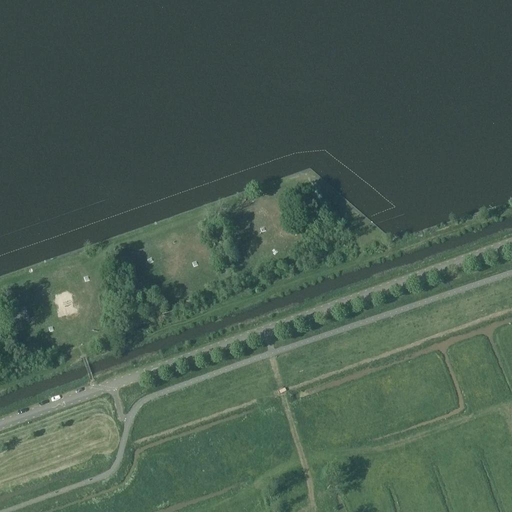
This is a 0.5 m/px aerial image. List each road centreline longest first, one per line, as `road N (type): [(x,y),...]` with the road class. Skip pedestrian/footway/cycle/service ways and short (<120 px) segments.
road 1 (tertiary): [(511,243),(0,425)]
road 2 (track): [(303,457),(366,456),(511,403)]
road 3 (track): [(303,457),(264,331)]
